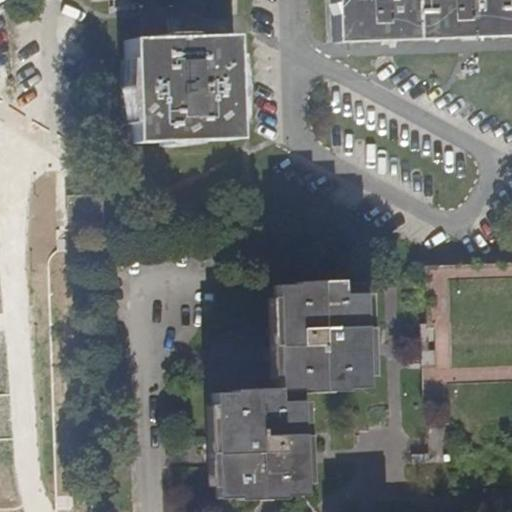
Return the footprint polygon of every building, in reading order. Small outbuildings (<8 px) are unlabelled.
[(511,0),(332,0),(335,43),(388,41),(479,37),(511,35),(511,0)] [(182,40),(150,42),(129,42),(133,145),(236,141),(232,39),(182,40)] [(105,220),(105,199),(71,200),(72,222),(105,220)] [(30,314),(60,313),(59,253),(28,254),(30,314)] [(511,265),(418,270),(419,326),(412,326),(413,373),(420,372),(421,429),(445,428),(445,460),(468,460),(467,427),(511,425),(511,265)] [(334,281),(332,281),(294,283),(294,286),(274,287),(278,389),(232,391),(233,394),(212,395),(216,490),(216,500),(237,500),(238,502),(242,501),(244,501),(245,500),(275,499),(275,496),(296,494),(293,393),(337,391),(337,389),(358,389),(353,284),(334,284),(334,281)] [(32,452),(65,452),(65,324),(32,324),(32,452)]
